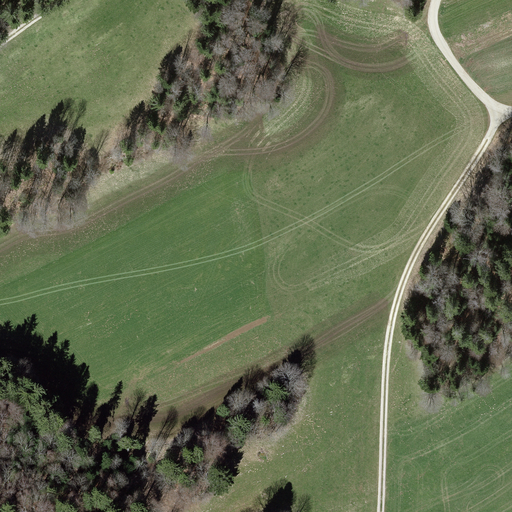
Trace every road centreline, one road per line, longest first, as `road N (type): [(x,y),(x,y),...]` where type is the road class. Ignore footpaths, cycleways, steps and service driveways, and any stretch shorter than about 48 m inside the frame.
road 1 (track): [(500,119),(419,252),(393,312),(381,511)]
road 2 (track): [(437,0),(435,37),(500,119)]
